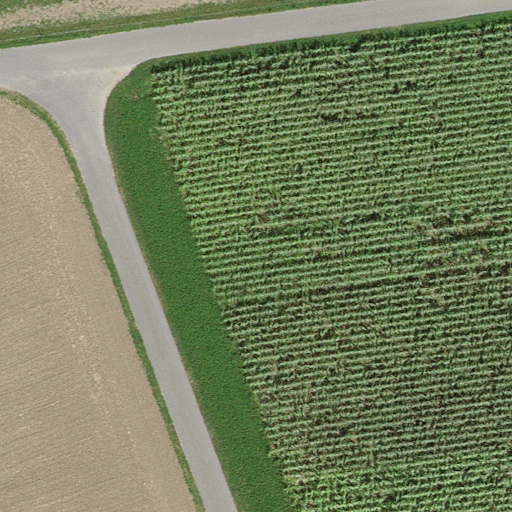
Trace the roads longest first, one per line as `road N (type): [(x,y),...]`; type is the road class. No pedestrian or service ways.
road 1 (track): [(73,50),(86,129),(224,511)]
road 2 (track): [(73,50),(453,0)]
